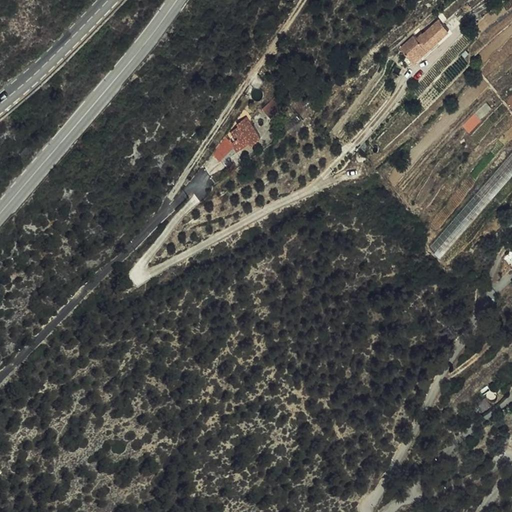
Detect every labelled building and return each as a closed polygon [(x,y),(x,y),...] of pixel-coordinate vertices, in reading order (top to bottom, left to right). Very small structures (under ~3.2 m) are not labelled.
[(414,63),(448,31),(439,21),(423,35),(422,34),(416,40),(413,38),(400,49),(414,63)] [(277,98),(285,107),(288,104),(281,95),(277,98)] [(272,118),(283,109),(285,107),(277,98),(272,102),(265,109),(272,118)] [(237,128),(234,132),(227,138),(226,139),(231,145),(236,141),(242,149),(250,142),(253,145),(262,137),(246,118),(236,127),(237,128)] [(219,159),(233,147),(231,145),(226,139),(212,151),(219,159)] [(239,151),(242,149),(236,141),(231,145),(233,147),(237,152),(239,151)] [(511,254),(503,264),(511,271),(511,254)]
